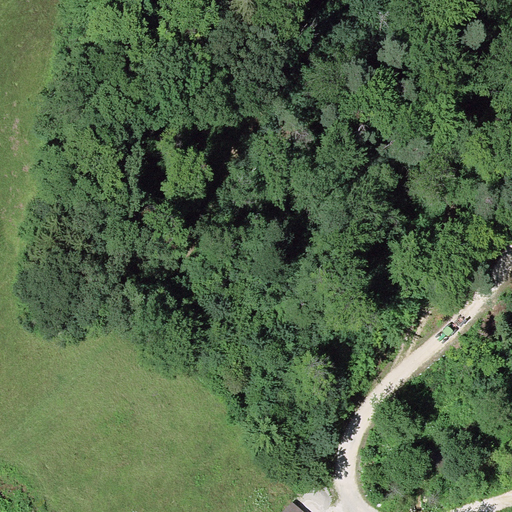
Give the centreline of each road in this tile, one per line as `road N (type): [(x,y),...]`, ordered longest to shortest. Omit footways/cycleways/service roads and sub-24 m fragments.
road 1 (track): [(323,0),(232,141),(179,268),(107,323),(50,334)]
road 2 (track): [(407,367),(444,254),(448,201),(425,0)]
road 3 (track): [(364,511),(345,465),(364,415),(470,312),(511,255)]
road 4 (track): [(355,498),(391,448),(511,357)]
